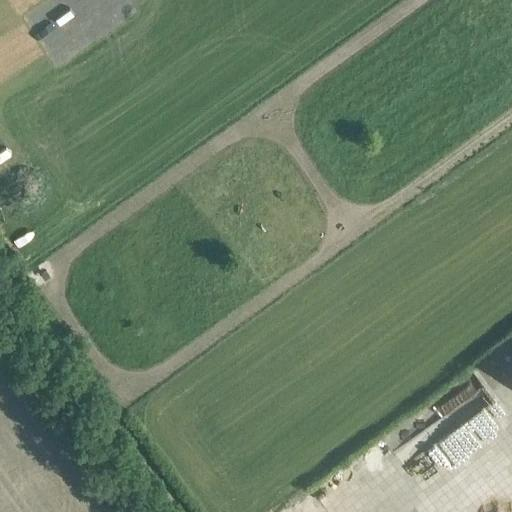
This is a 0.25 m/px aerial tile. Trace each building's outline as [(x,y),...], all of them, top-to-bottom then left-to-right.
[(16,0),(23,10),(37,0),(16,0)] [(21,25),(0,39),(0,66),(33,43),(21,25)] [(301,249),(291,256),(300,270),(310,264),(301,249)] [(511,335),(490,352),(511,380),(511,335)] [(463,486),(481,472),(470,456),(452,470),(463,486)]
